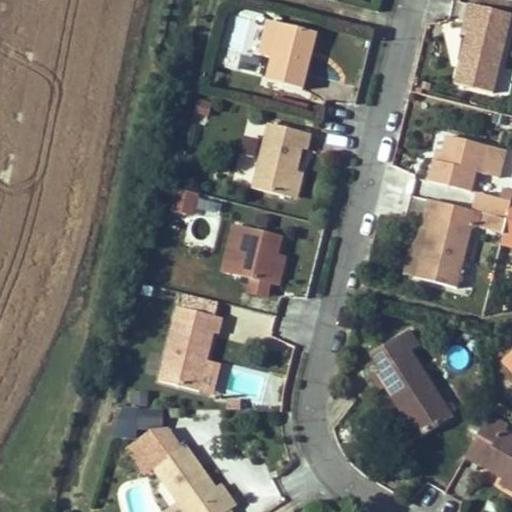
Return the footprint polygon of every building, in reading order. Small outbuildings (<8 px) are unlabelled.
[(463,70),(457,69),(453,84),(493,94),(511,20),(511,15),(468,4),(460,36),(465,37),(459,61),(465,62),(463,70)] [(303,89),(317,34),(281,24),(266,81),(302,90),(303,89)] [(312,135),(268,124),(251,187),(291,198),(296,173),(302,150),(308,151),(312,135)] [(444,151),(441,164),(435,162),(430,182),(472,192),(477,173),(483,175),(490,147),(447,137),(444,151)] [(435,162),(441,164),(444,151),(437,149),(435,162)] [(302,175),(296,173),(291,198),(296,199),(302,175)] [(186,212),(188,204),(195,205),(197,193),(175,188),(172,209),(186,212)] [(478,193),(474,212),(507,220),(510,209),(511,200),(511,190),(503,189),(501,198),(478,193)] [(424,215),(430,217),(415,278),(457,289),(473,229),(503,237),(507,220),(474,212),(428,200),(424,215)] [(192,213),(195,205),(188,204),(186,212),(192,213)] [(511,209),(510,209),(507,220),(503,237),(501,243),(511,246),(511,209)] [(235,276),(247,228),(234,225),(223,273),(235,276)] [(282,238),(247,228),(235,276),(251,280),(270,285),(277,257),(282,238)] [(277,287),(284,259),(277,257),(270,285),(277,287)] [(248,293),(267,298),(270,285),(251,280),(248,293)] [(224,319),(177,307),(158,383),(200,393),(207,363),(215,334),(221,335),(224,319)] [(239,308),(233,334),(268,342),(274,316),(239,308)] [(385,387),(400,412),(417,440),(453,419),(401,336),(366,358),(376,374),(371,378),(379,391),(385,387)] [(213,364),(207,363),(200,393),(205,395),(213,364)] [(162,429),(162,410),(136,410),(136,429),(162,429)] [(417,440),(400,412),(395,415),(412,442),(417,440)] [(502,478),(511,483),(511,437),(502,432),(505,427),(488,417),(465,456),(502,478)] [(230,511),(232,511),(189,448),(156,471),(185,511),(230,511)] [(499,484),(511,491),(511,483),(502,478),(499,484)]
